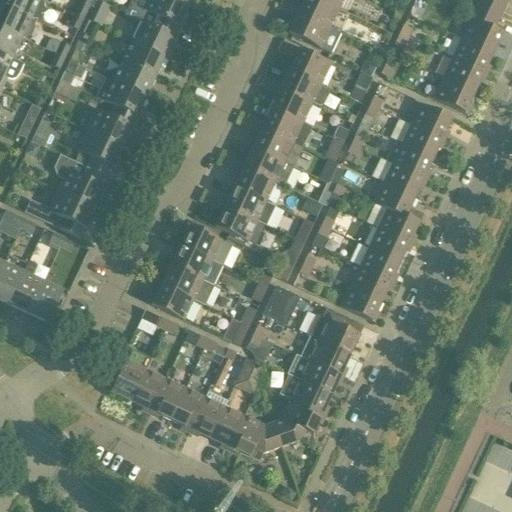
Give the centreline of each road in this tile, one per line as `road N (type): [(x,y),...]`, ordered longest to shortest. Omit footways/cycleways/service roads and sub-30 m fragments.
road 1 (residential): [(12,403),(70,360),(114,301),(151,216),(187,185),(245,61),(259,0)]
road 2 (tertiary): [(327,511),(511,123)]
